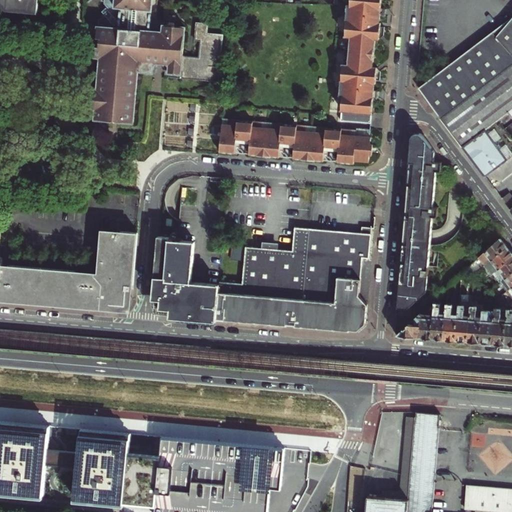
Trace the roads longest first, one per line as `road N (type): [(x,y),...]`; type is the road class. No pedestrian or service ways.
road 1 (primary): [(0,358),(511,400)]
road 2 (unclassified): [(140,332),(150,207),(165,171),(192,164),(393,182)]
road 3 (primary): [(379,350),(140,332)]
road 4 (residential): [(511,231),(422,113),(400,108)]
road 5 (residential): [(393,182),(379,350)]
road 6 (primary): [(140,332),(0,320)]
road 7 (primary): [(511,364),(379,350)]
